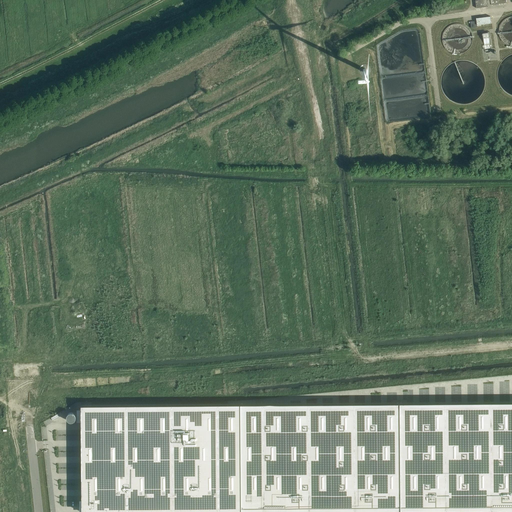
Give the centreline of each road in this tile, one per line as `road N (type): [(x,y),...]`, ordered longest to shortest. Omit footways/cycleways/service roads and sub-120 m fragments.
road 1 (tertiary): [(290,0),(318,125),(310,150),(313,203),(335,318),(354,352),(380,358),(511,346)]
road 2 (tertiary): [(0,119),(240,0)]
